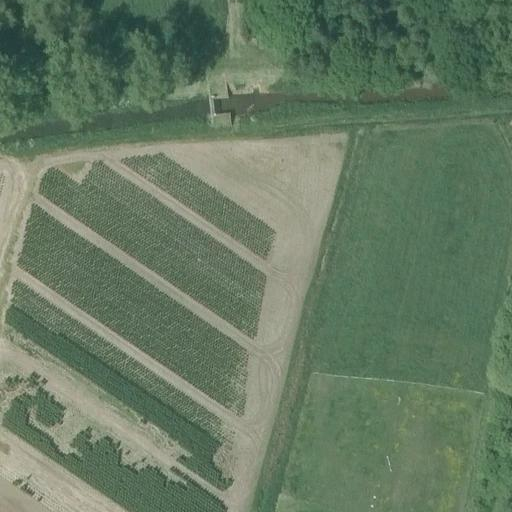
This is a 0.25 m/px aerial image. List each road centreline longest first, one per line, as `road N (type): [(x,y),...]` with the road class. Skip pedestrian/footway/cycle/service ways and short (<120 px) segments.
road 1 (track): [(28,150),(511,117)]
road 2 (track): [(0,107),(272,84),(268,0)]
road 3 (track): [(28,150),(0,278)]
